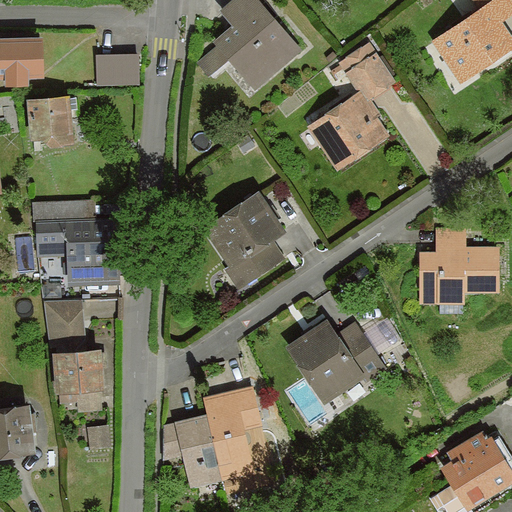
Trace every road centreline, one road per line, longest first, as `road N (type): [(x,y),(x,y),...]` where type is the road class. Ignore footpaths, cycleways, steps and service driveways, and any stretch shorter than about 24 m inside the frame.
road 1 (residential): [(134,381),(182,366),(511,148)]
road 2 (residential): [(169,0),(134,381)]
road 3 (unknown): [(449,189),(377,78)]
road 4 (residential): [(134,381),(131,511)]
